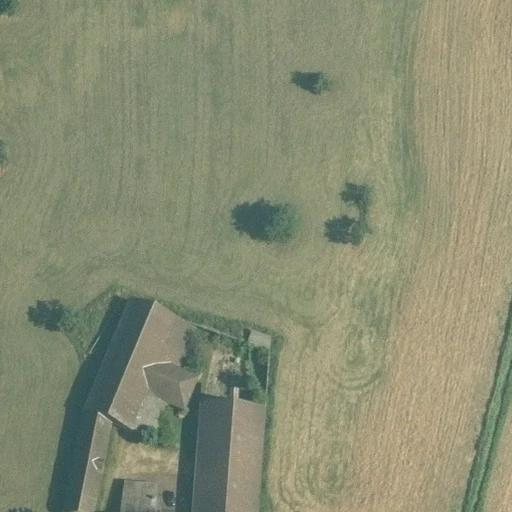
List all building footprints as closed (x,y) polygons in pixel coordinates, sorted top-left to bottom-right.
[(130,304),(83,416),(111,428),(132,437),(133,436),(180,324),(130,304)] [(180,324),(133,436),(144,440),(157,431),(167,407),(168,408),(181,376),(174,373),(196,330),(180,324)] [(270,341),(251,334),(246,349),(269,356),(270,341)] [(257,511),(265,412),(201,407),(193,511),(257,511)] [(93,511),(111,428),(83,416),(63,511),(93,511)] [(155,511),(158,488),(124,486),(120,511),(155,511)]
